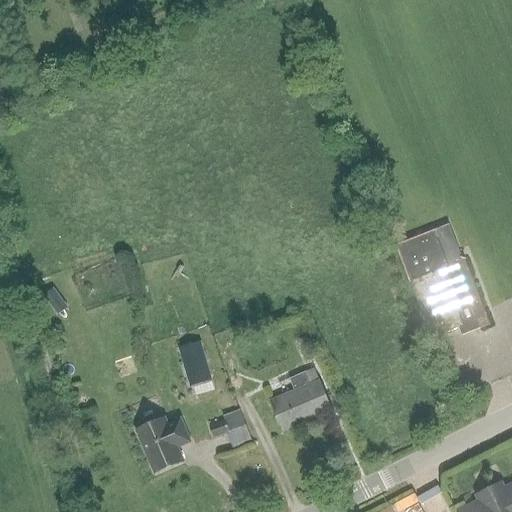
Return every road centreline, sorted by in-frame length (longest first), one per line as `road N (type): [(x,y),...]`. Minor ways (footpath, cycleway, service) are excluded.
road 1 (track): [(87,511),(0,220)]
road 2 (unclassified): [(325,511),(511,417)]
